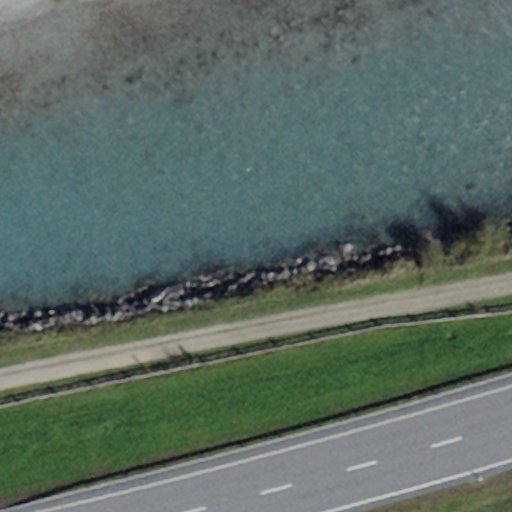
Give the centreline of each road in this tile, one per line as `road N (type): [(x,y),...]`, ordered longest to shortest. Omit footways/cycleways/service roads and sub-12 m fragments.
road 1 (track): [(0,377),(511,279)]
road 2 (primary): [(511,423),(188,511)]
